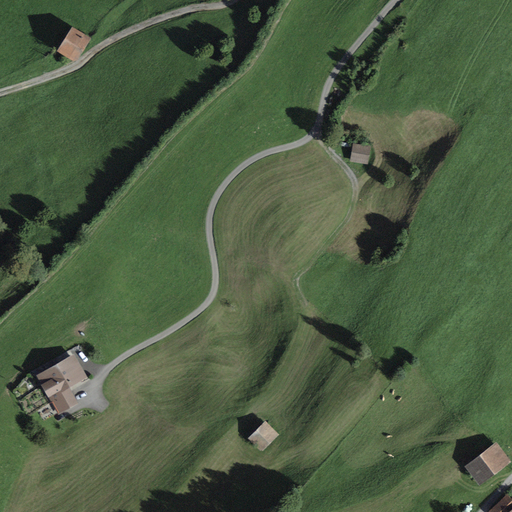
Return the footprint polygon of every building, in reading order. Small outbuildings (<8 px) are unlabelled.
[(61,50),(75,58),(87,39),(73,30),(61,50)] [(353,147),(350,162),(368,166),(371,151),(353,147)] [(42,383),(59,412),(76,401),(66,384),(84,374),(75,358),(43,376),(45,381),(42,383)] [(267,424),(253,438),(262,448),(277,433),(267,424)] [(495,448),(470,467),(480,481),(505,461),(495,448)] [(493,511),(511,511),(510,511),(507,508),(511,504),(511,502),(507,497),(492,511),(493,511)]
